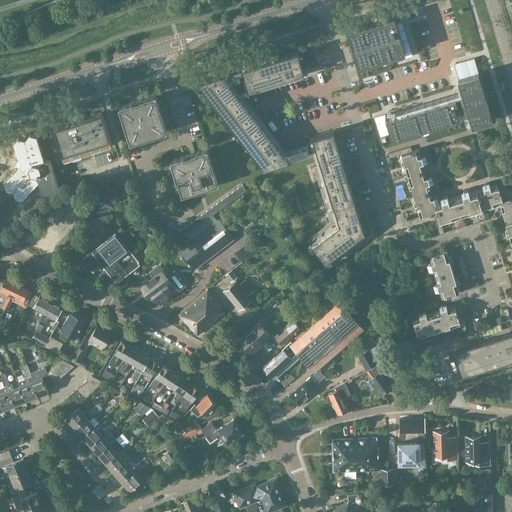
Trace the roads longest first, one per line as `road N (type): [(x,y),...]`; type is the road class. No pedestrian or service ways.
road 1 (residential): [(468,301),(490,293),(471,230),(394,253),(330,25),(316,0)]
road 2 (residential): [(285,441),(233,374),(0,250)]
road 3 (residential): [(285,441),(324,422),(406,407),(511,417)]
road 4 (residential): [(158,50),(184,139),(143,152),(160,210)]
road 5 (residential): [(128,508),(285,441)]
road 6 (residential): [(158,50),(316,0)]
road 7 (residential): [(95,68),(123,162),(91,172),(88,161)]
road 8 (residential): [(128,508),(45,416)]
